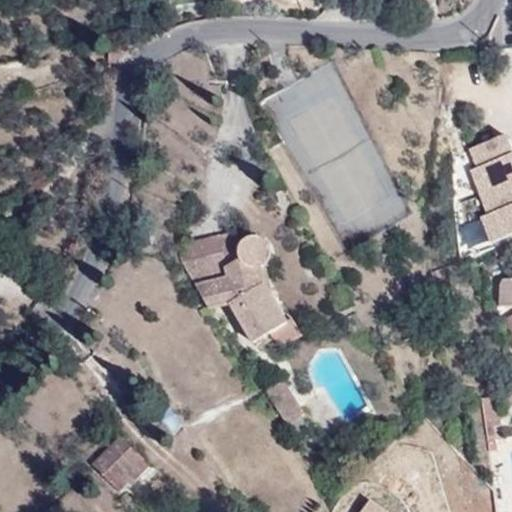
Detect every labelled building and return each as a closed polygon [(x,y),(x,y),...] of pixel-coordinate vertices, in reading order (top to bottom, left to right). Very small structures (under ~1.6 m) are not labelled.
[(511,239),(503,215),(475,226),(485,251),(511,240),(511,239)] [(180,254),(181,260),(223,251),(226,267),(242,258),(241,253),(241,248),(244,243),(247,240),(251,238),(222,234),(186,242),(180,254)] [(223,251),(181,260),(181,262),(210,309),(231,305),(253,342),(287,322),(265,284),(261,266),(266,265),(270,259),(272,253),(270,246),(267,241),(262,238),(257,237),(251,238),(247,240),(244,243),(241,248),(241,253),(242,258),(226,267),(223,251)] [(511,278),(503,278),(502,306),(511,306),(511,278)] [(282,345),(304,333),(296,319),(274,331),(282,345)] [(120,437),(92,465),(121,492),(129,483),(131,484),(149,464),(120,437)] [(386,511),(372,501),(363,511),(386,511)]
